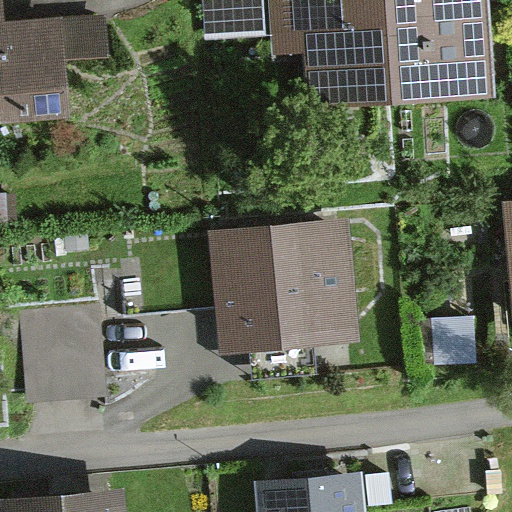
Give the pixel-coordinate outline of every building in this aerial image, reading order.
[(105,46),(103,15),(9,22),(7,0),(0,0),(0,88),(77,83),(74,48),(105,46)] [(497,87),(491,0),(311,0),(282,2),(285,57),(309,56),(312,99),(497,87)] [(355,216),(222,232),(236,347),(369,331),(355,216)] [(29,402),(109,398),(105,311),(25,315),(29,402)] [(365,511),(363,480),(269,486),(270,511),(365,511)] [(127,511),(127,494),(16,501),(17,511),(127,511)]
